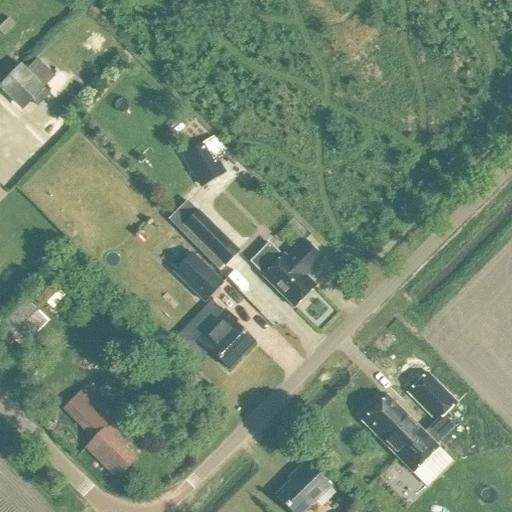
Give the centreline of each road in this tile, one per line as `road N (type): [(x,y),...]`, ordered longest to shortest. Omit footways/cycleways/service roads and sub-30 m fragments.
road 1 (unclassified): [(164,511),(511,169)]
road 2 (residential): [(101,511),(0,404)]
